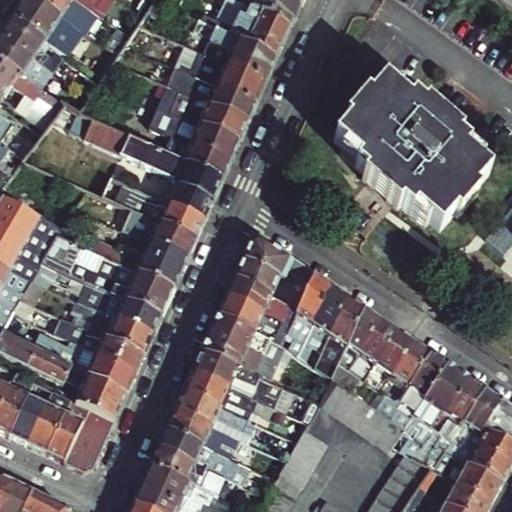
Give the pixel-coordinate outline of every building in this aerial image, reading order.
[(73,2),(69,0),(30,0),(86,40),(98,21),(92,16),(73,2)] [(69,0),(73,2),(92,16),(102,0),(69,0)] [(177,13),(184,0),(157,0),(156,2),(177,13)] [(288,0),(254,0),(250,9),(290,29),(293,25),(301,7),(288,0)] [(165,39),(177,13),(156,2),(143,23),(139,28),(165,39)] [(183,15),(197,22),(234,41),(239,30),(187,5),(183,15)] [(239,30),(234,41),(275,61),(290,29),(250,9),(244,6),(237,20),(242,23),(239,30)] [(11,21),(0,36),(0,39),(53,75),(64,57),(11,21)] [(230,54),(225,66),(265,84),(275,61),(234,41),(197,22),(192,33),(205,38),(204,42),(209,44),(230,54)] [(53,75),(0,39),(0,65),(33,88),(40,93),(53,75)] [(204,57),(225,66),(230,54),(209,44),(204,57)] [(217,82),(214,90),(254,108),(265,84),(225,66),(222,72),(201,62),(196,73),(217,82)] [(0,65),(0,105),(11,89),(26,99),(16,113),(45,134),(64,109),(40,93),(33,88),(0,65)] [(188,149),(181,165),(221,183),(238,145),(198,127),(186,122),(191,113),(195,103),(114,66),(79,119),(125,140),(139,109),(154,116),(156,111),(177,121),(168,140),(188,149)] [(209,101),(206,108),(246,126),(254,108),(214,90),(193,80),(188,91),(209,101)] [(413,101),(406,104),(383,84),(368,100),(365,97),(344,121),(348,124),(333,141),(358,163),(354,167),(364,176),(361,180),(396,210),(400,207),(410,216),(413,211),(438,233),(452,217),(456,219),(477,195),(474,192),(489,175),(464,153),(468,148),(458,140),(460,137),(425,107),(423,109),(413,101)] [(202,118),(198,127),(238,145),(246,126),(206,108),(195,103),(191,113),(202,118)] [(79,119),(64,109),(45,134),(42,138),(21,166),(100,201),(109,182),(119,159),(127,141),(125,140),(79,119)] [(0,142),(10,127),(0,120),(0,142)] [(174,189),(166,207),(203,224),(221,183),(181,165),(127,141),(119,159),(172,182),(170,187),(174,189)] [(100,201),(102,202),(124,212),(129,199),(139,203),(142,197),(109,182),(100,201)] [(150,200),(142,220),(194,243),(203,224),(166,207),(150,200)] [(1,201),(0,203),(0,217),(31,234),(38,221),(1,201)] [(151,237),(147,245),(186,262),(194,243),(142,220),(129,214),(124,225),(151,237)] [(0,217),(0,234),(23,247),(31,234),(0,217)] [(23,247),(0,234),(0,252),(16,261),(23,247)] [(84,253),(134,275),(172,292),(183,268),(186,262),(147,245),(142,257),(128,250),(125,255),(90,240),(84,253)] [(40,267),(53,273),(67,279),(73,265),(128,288),(134,275),(84,253),(71,247),(55,241),(45,259),(40,267)] [(249,245),(234,278),(254,287),(260,274),(278,282),(282,284),(285,277),(306,291),(312,278),(258,242),(249,245)] [(45,259),(30,251),(24,261),(39,270),(40,267),(45,259)] [(0,252),(0,269),(30,286),(33,280),(28,277),(31,272),(16,261),(0,252)] [(67,279),(105,296),(160,321),(172,292),(134,275),(128,288),(73,265),(67,279)] [(30,286),(39,290),(43,292),(53,273),(40,267),(39,270),(33,280),(30,286)] [(0,269),(0,286),(1,287),(6,290),(8,286),(20,293),(22,288),(27,291),(30,286),(0,269)] [(234,278),(232,283),(270,300),(274,291),(278,282),(260,274),(254,287),(234,278)] [(289,354),(297,360),(329,289),(312,278),(306,291),(301,303),(297,312),(288,330),(286,337),(294,343),(289,354)] [(232,283),(224,301),(288,330),(297,312),(270,300),(232,283)] [(27,291),(23,299),(20,305),(29,309),(39,290),(30,286),(27,291)] [(310,352),(320,360),(346,301),(329,289),(297,360),(304,364),(310,352)] [(10,292),(2,304),(16,311),(20,305),(23,299),(10,292)] [(82,309),(91,313),(151,340),(160,321),(105,296),(101,305),(86,299),(82,309)] [(216,319),(262,340),(280,349),(286,337),(288,330),(224,301),(216,319)] [(346,301),(320,360),(315,372),(331,383),(338,368),(340,363),(333,360),(339,347),(345,352),(363,312),(346,301)] [(0,320),(8,325),(12,319),(16,311),(2,304),(0,308),(0,320)] [(29,309),(20,305),(16,311),(12,319),(23,324),(27,326),(35,311),(29,309)] [(349,369),(380,323),(363,312),(345,352),(340,363),(338,368),(350,377),(353,372),(349,369)] [(92,325),(87,335),(143,360),(151,340),(91,313),(86,323),(92,325)] [(12,319),(8,325),(1,338),(12,343),(23,324),(12,319)] [(216,319),(199,357),(263,385),(271,366),(255,358),(262,340),(216,319)] [(77,352),(81,354),(135,378),(143,360),(87,335),(58,322),(54,328),(63,333),(59,341),(78,349),(77,352)] [(397,335),(380,323),(349,369),(353,372),(350,377),(355,379),(361,371),(369,376),(397,335)] [(363,385),(379,396),(413,346),(397,335),(369,376),(363,385)] [(12,343),(1,338),(1,339),(0,339),(0,369),(10,375),(15,377),(17,378),(22,368),(26,371),(34,354),(31,352),(12,343)] [(34,354),(71,372),(126,399),(135,378),(81,354),(79,357),(38,338),(31,352),(34,354)] [(413,346),(379,396),(384,399),(390,390),(401,397),(407,389),(408,390),(430,357),(413,346)] [(71,372),(34,354),(26,371),(62,388),(65,382),(71,372)] [(199,357),(190,376),(228,393),(231,385),(258,396),(263,385),(199,357)] [(413,419),(447,368),(430,357),(408,390),(407,389),(401,397),(398,403),(401,405),(389,422),(393,425),(403,432),(413,419)] [(343,391),(354,399),(363,385),(355,379),(350,377),(338,368),(331,383),(343,391)] [(416,459),(433,433),(443,418),(468,382),(447,368),(413,419),(420,423),(399,454),(408,460),(411,456),(416,459)] [(71,372),(65,382),(81,390),(75,403),(74,406),(79,408),(88,412),(114,425),(115,422),(126,399),(71,372)] [(0,374),(0,409),(15,377),(10,375),(8,378),(0,374)] [(190,376),(181,396),(219,412),(223,404),(244,413),(259,420),(264,409),(228,393),(190,376)] [(0,436),(8,440),(27,400),(31,392),(34,386),(17,378),(15,377),(0,409),(0,436)] [(462,426),(484,393),(468,382),(443,418),(460,430),(462,426)] [(317,408),(358,435),(368,442),(388,455),(403,432),(393,425),(389,422),(354,399),(343,391),(331,383),(317,408)] [(8,440),(26,449),(45,409),(52,395),(38,388),(34,386),(31,392),(27,400),(8,440)] [(480,435),(483,431),(501,405),(484,393),(462,426),(473,434),(478,437),(480,435)] [(45,457),(63,418),(64,418),(66,412),(68,409),(70,404),(52,395),(45,409),(26,449),(45,457)] [(219,412),(181,396),(173,415),(210,432),(213,425),(249,441),(255,429),(240,422),(219,412)] [(219,412),(240,422),(244,413),(223,404),(219,412)] [(511,411),(501,405),(483,431),(511,448),(511,411)] [(72,423),(63,418),(45,457),(63,466),(88,412),(79,408),(72,423)] [(88,412),(63,466),(84,476),(92,473),(114,425),(88,412)] [(173,415),(164,435),(201,451),(204,444),(232,454),(237,444),(210,432),(173,415)] [(455,437),(460,430),(443,418),(433,433),(450,444),(452,442),(455,437)] [(511,468),(511,448),(483,431),(480,435),(483,437),(476,450),(511,470),(511,468)] [(164,435),(156,453),(237,490),(239,491),(243,483),(228,476),(230,471),(225,469),(228,464),(201,451),(164,435)] [(285,511),(298,490),(299,491),(324,447),(302,435),(259,511),(285,511)] [(450,444),(443,454),(455,461),(466,445),(459,440),(455,444),(452,442),(450,444)] [(511,470),(476,450),(466,467),(502,487),(511,470)] [(156,453),(148,471),(211,500),(214,495),(231,503),(237,490),(156,453)] [(409,460),(401,471),(422,486),(428,477),(430,475),(413,463),(409,460)] [(502,487),(466,467),(455,487),(491,507),(502,487)] [(148,471),(131,508),(140,511),(176,511),(180,505),(194,511),(237,511),(211,500),(148,471)] [(422,486),(401,471),(394,482),(415,497),(418,492),(422,486)] [(422,486),(418,492),(429,498),(438,483),(433,480),(428,477),(422,486)] [(0,511),(12,486),(0,480),(0,511)] [(415,497),(394,482),(387,493),(408,508),(409,506),(415,497)] [(22,511),(31,495),(12,486),(0,511),(22,511)] [(455,487),(445,507),(454,511),(488,511),(491,507),(455,487)] [(419,511),(421,511),(429,498),(418,492),(415,497),(409,506),(415,509),(419,511)] [(408,508),(387,493),(379,504),(390,511),(405,511),(406,511),(408,508)] [(66,511),(31,495),(22,511),(66,511)]
